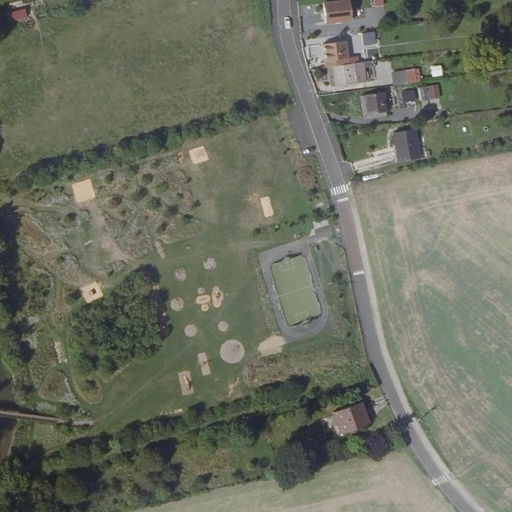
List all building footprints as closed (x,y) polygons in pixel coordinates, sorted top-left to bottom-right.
[(353,20),(352,1),(325,4),(327,22),(353,20)] [(23,18),(20,11),(3,16),(5,23),(23,18)] [(376,40),(375,30),(362,32),(363,42),(376,40)] [(332,66),(333,66),(350,64),(346,41),(323,45),(325,63),(327,63),(327,67),(328,67),(332,66)] [(379,70),(388,70),(387,61),(378,62),(379,70)] [(333,66),(332,66),(334,87),(365,83),(362,63),(350,64),(333,66)] [(430,77),(441,75),(439,65),(428,67),(430,77)] [(406,71),(392,72),(394,85),(407,84),(406,71)] [(421,89),(423,101),(442,99),(441,87),(421,89)] [(417,91),(404,93),(405,103),(418,101),(417,91)] [(385,92),(360,95),(363,117),(384,114),(384,113),(387,112),(385,92)] [(413,135),(392,137),(395,167),(416,165),(413,135)] [(369,425),(364,403),(334,412),(341,433),(369,425)]
